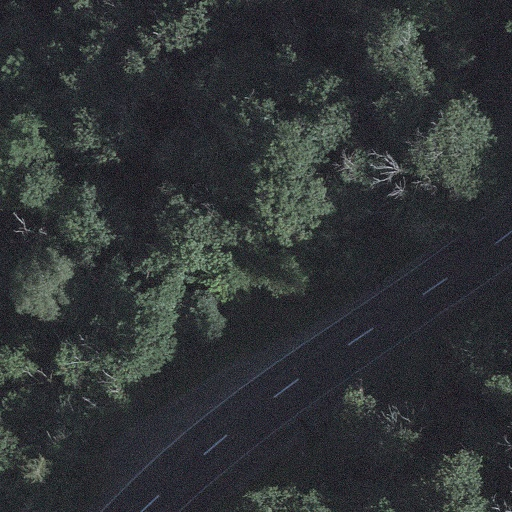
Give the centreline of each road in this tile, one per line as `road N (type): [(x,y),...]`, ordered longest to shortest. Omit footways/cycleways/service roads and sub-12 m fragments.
road 1 (tertiary): [(139,511),(232,429),(511,230)]
road 2 (tertiary): [(282,0),(157,19),(0,59)]
